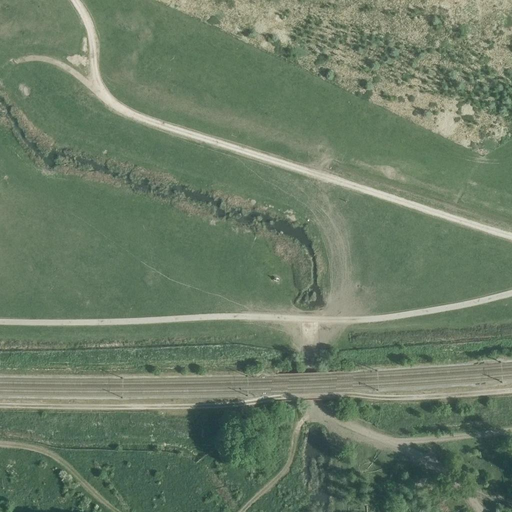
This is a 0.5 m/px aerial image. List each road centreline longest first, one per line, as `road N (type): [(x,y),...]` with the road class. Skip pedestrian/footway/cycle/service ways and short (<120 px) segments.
road 1 (track): [(0,74),(45,59),(75,72),(120,111),(511,235)]
road 2 (track): [(0,321),(359,319),(511,292)]
road 3 (track): [(0,405),(235,405),(511,390)]
road 4 (track): [(478,511),(444,467),(396,443),(511,429)]
